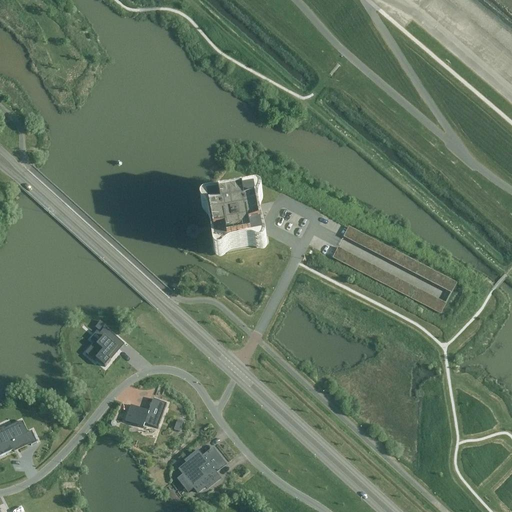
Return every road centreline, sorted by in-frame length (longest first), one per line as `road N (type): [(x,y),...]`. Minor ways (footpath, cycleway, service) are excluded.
road 1 (residential): [(325,511),(263,471),(190,379),(161,369),(129,380),(39,474),(0,492)]
road 2 (tertiary): [(240,368),(0,149)]
road 3 (tertiary): [(0,165),(235,377)]
road 4 (tertiary): [(397,511),(240,368)]
road 5 (tertiary): [(235,377),(381,511)]
road 6 (residential): [(316,219),(240,368)]
